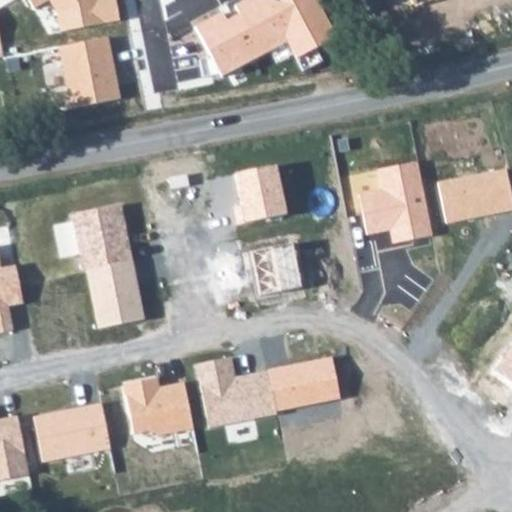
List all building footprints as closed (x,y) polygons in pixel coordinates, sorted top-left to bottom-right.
[(29,0),(35,9),(50,1),(59,15),(62,33),(121,22),(116,0),(29,0)] [(222,15),(194,29),(221,80),(284,47),(293,63),(337,39),(315,0),(282,0),(279,2),(263,1),(262,0),(245,0),(231,7),(236,16),(226,22),(222,15)] [(109,38),(59,46),(71,110),(121,101),(109,38)] [(416,164),(379,172),(382,187),(358,193),(368,236),(388,232),(391,246),(432,237),(416,164)] [(276,165),(234,174),(245,224),(287,214),(276,165)] [(511,188),(508,171),(437,185),(445,226),(511,212),(511,188)] [(121,202),(71,212),(83,269),(86,268),(133,259),(121,202)] [(293,245),(252,253),(260,296),(302,288),(293,245)] [(133,259),(86,268),(98,328),(145,318),(133,259)] [(0,262),(0,331),(10,330),(6,306),(23,303),(15,263),(1,266),(0,262)] [(511,344),(494,369),(511,382),(511,344)] [(230,358),(196,365),(210,429),(275,415),(274,412),(266,371),(235,378),(230,358)] [(332,358),(266,371),(274,412),(340,399),(332,358)] [(156,379),(126,385),(135,433),(150,430),(158,436),(193,430),(185,384),(157,389),(156,379)] [(102,404),(34,416),(43,461),(110,449),(102,404)] [(0,479),(29,475),(18,416),(0,419),(0,479)]
